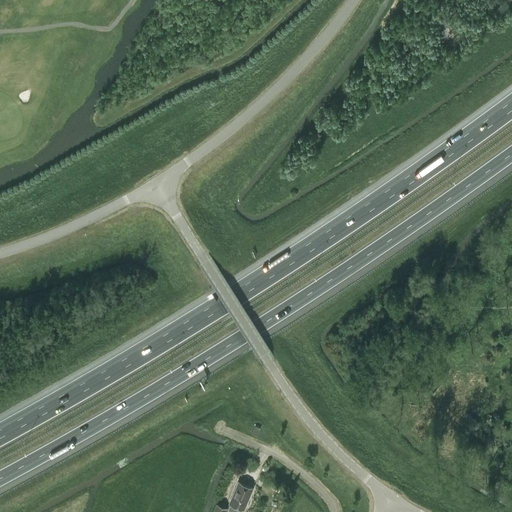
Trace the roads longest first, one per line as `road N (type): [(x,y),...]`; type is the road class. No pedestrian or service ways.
road 1 (motorway): [(511,106),(211,310),(0,435)]
road 2 (motorway): [(0,478),(197,365),(511,153)]
road 3 (unclassified): [(389,500),(315,429),(156,183)]
road 4 (unclassified): [(156,183),(282,84),(354,0)]
road 5 (unclassified): [(156,183),(0,251)]
road 6 (unclassified): [(336,511),(285,460),(221,429)]
